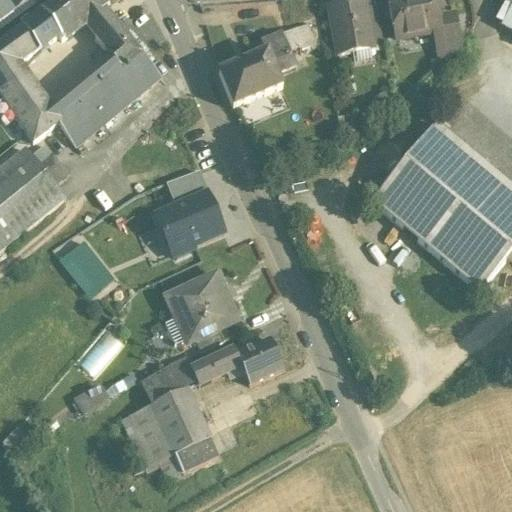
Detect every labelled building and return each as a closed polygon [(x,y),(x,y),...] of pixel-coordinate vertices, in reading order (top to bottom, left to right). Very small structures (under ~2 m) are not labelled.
[(31,3),(29,0),(0,0),(12,16),(31,3)] [(12,16),(0,0),(0,34),(48,0),(29,0),(31,3),(12,16)] [(58,127),(140,59),(102,14),(108,10),(100,0),(60,0),(0,43),(0,100),(32,148),(58,127)] [(219,46),(231,39),(225,28),(234,23),(230,16),(235,14),(227,0),(205,13),(216,33),(213,35),(219,46)] [(431,0),(401,0),(389,2),(390,7),(387,7),(385,11),(386,16),(389,19),(392,19),(397,41),(432,34),(438,33),(436,20),(431,0)] [(294,19),(294,2),(249,1),(249,19),(294,19)] [(363,6),(336,11),(335,8),(327,9),(336,60),(355,57),(354,51),(369,48),(370,54),(372,54),(371,48),(364,13),(363,6)] [(511,6),(511,7),(502,25),(511,30),(511,6)] [(376,11),(364,13),(371,48),(383,46),(376,11)] [(452,17),(436,20),(438,33),(432,34),(439,71),(459,51),(452,17)] [(306,30),(281,40),(289,58),(299,53),(301,56),(314,50),(306,30)] [(281,38),(260,47),(265,58),(267,57),(277,81),(296,74),(289,58),(281,40),(281,38)] [(265,58),(218,78),(232,113),(281,93),(277,81),(267,57),(265,58)] [(140,59),(58,127),(75,150),(159,81),(140,59)] [(511,150),(456,103),(437,126),(511,188),(511,150)] [(511,255),(511,191),(435,127),(370,205),(479,296),(511,255)] [(8,134),(0,140),(0,173),(23,155),(8,134)] [(398,139),(348,187),(359,198),(409,150),(398,139)] [(0,256),(64,205),(23,155),(0,173),(0,256)] [(294,198),(341,172),(336,162),(288,188),(294,198)] [(168,189),(177,212),(205,200),(208,198),(199,176),(168,189)] [(330,233),(364,275),(375,266),(356,242),(363,236),(329,194),(320,201),(339,226),(330,233)] [(158,219),(176,263),(191,257),(189,251),(221,238),(205,200),(177,212),(158,219)] [(112,284),(97,265),(84,248),(71,258),(74,262),(63,270),(83,296),(94,288),(99,294),(112,284)] [(449,337),(467,290),(433,277),(436,267),(421,261),(399,318),(449,337)] [(215,279),(165,302),(175,325),(164,330),(174,351),(185,346),(187,349),(195,345),(195,346),(237,326),(237,325),(215,279)] [(237,326),(195,346),(200,357),(246,335),(240,323),(237,325),(237,326)] [(249,347),(232,355),(240,371),(249,390),(283,374),(269,344),(252,352),(249,347)] [(232,355),(216,362),(224,379),(240,371),(232,355)] [(216,362),(189,375),(196,389),(197,391),(224,379),(216,362)] [(185,394),(196,389),(189,375),(185,364),(172,370),(139,388),(150,411),(185,394)] [(397,395),(415,380),(407,371),(389,386),(397,395)] [(426,402),(454,381),(446,371),(418,391),(426,402)] [(110,406),(137,390),(131,379),(103,394),(110,406)] [(83,422),(110,406),(103,394),(100,388),(72,404),(83,422)] [(185,394),(150,411),(174,461),(209,445),(185,394)] [(174,461),(150,411),(121,425),(144,475),(154,470),(174,461)] [(209,445),(174,461),(182,478),(182,479),(217,463),(209,445)] [(174,461),(154,470),(161,487),(182,478),(174,461)]
